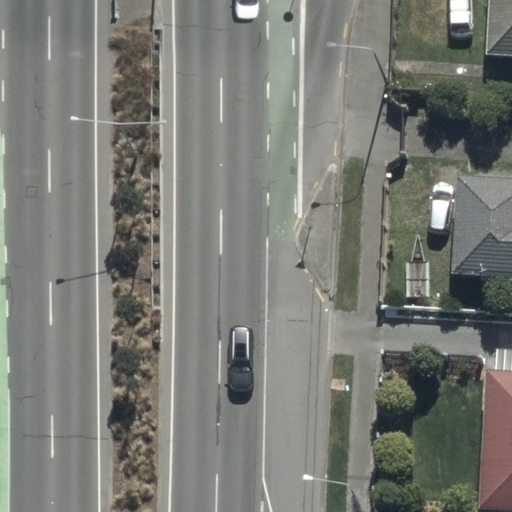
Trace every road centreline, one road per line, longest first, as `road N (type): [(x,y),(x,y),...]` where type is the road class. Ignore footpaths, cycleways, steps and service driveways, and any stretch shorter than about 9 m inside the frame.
road 1 (secondary): [(51,511),(46,210)]
road 2 (secondary): [(331,0),(327,64),(300,147),(221,256)]
road 3 (secondary): [(222,0),(221,256)]
road 4 (secondary): [(221,256),(213,511)]
road 5 (secondary): [(46,210),(47,0)]
road 6 (residential): [(46,210),(0,80)]
